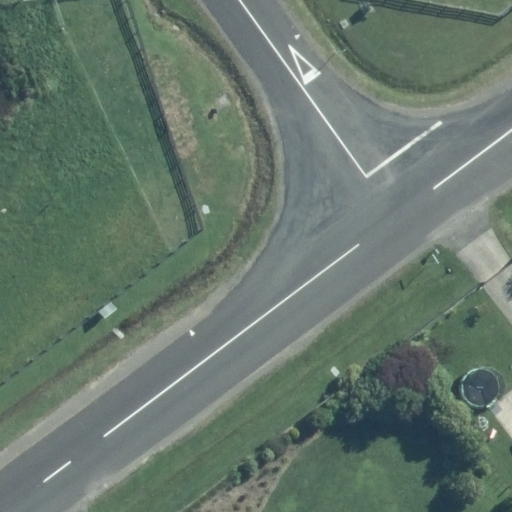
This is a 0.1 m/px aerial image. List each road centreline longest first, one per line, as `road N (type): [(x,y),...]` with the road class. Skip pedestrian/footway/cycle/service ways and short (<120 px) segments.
road 1 (unclassified): [(394,222),(2,511)]
road 2 (residential): [(394,222),(243,0)]
road 3 (unclassified): [(511,133),(394,222)]
